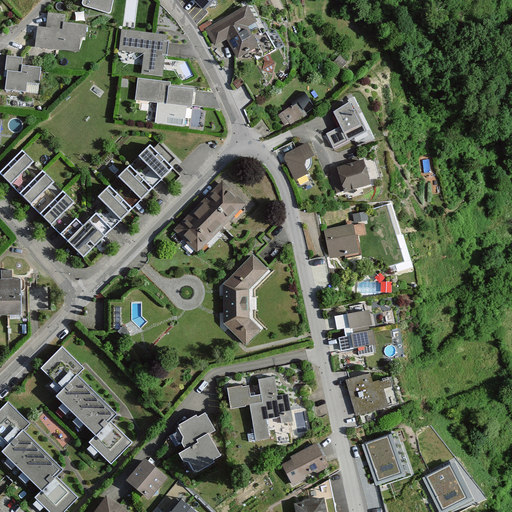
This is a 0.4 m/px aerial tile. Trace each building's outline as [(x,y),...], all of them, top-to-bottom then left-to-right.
[(112,0),(83,0),(81,5),(110,13),(112,0)] [(194,0),(205,10),(215,0),(194,0)] [(250,11),(206,32),(216,51),(229,44),(239,66),(262,55),(251,33),(259,29),(250,11)] [(66,15),(49,13),(48,28),(38,27),(35,46),(79,51),(80,37),(86,37),(87,25),(65,22),(66,15)] [(173,40),(122,34),(119,58),(144,60),(143,78),(170,83),(173,40)] [(26,62),(8,61),(5,100),(42,102),(44,72),(25,70),(26,62)] [(172,88),(139,85),(135,105),(139,106),(139,114),(148,115),(146,129),(191,133),(190,114),(197,115),(197,95),(172,94),(172,88)] [(308,96),(277,114),(286,130),(317,112),(308,96)] [(348,102),(331,111),(339,126),(327,133),(334,147),(363,131),(348,102)] [(306,142),(280,154),(294,183),(308,176),(301,161),(313,155),(306,142)] [(171,159),(158,146),(154,151),(149,146),(139,156),(148,165),(138,174),(130,166),(119,176),(127,185),(118,194),(109,185),(97,197),(104,204),(83,225),(69,211),(78,201),(63,186),(54,195),(49,190),(59,180),(41,163),(32,173),(30,171),(40,161),(22,144),(0,165),(0,195),(0,196),(10,186),(19,195),(8,205),(19,216),(30,205),(41,216),(32,226),(41,235),(50,226),(72,248),(60,260),(63,263),(72,267),(81,269),(89,266),(109,247),(96,233),(122,209),(131,218),(132,217),(124,209),(141,192),(149,200),(153,195),(146,188),(161,173),(170,182),(177,175),(166,164),(171,159)] [(364,160),(330,169),(336,193),(370,184),(364,160)] [(222,179),(174,229),(198,252),(246,202),(222,179)] [(355,213),(356,220),(368,219),(367,212),(355,213)] [(351,225),(321,231),(327,257),(317,259),(323,288),(332,286),(326,260),(357,253),(351,225)] [(223,324),(242,350),(260,330),(249,318),(249,289),(270,270),(254,251),(222,283),(223,313),(223,324)] [(3,279),(0,279),(0,314),(21,314),(19,278),(11,279),(3,279)] [(368,309),(332,317),(339,351),(374,344),(368,309)] [(77,364),(54,345),(36,366),(57,387),(50,394),(83,428),(77,435),(106,461),(130,432),(107,413),(103,409),(108,400),(72,369),(77,364)] [(344,381),(359,418),(388,407),(382,391),(391,388),(385,373),(371,378),(369,372),(344,381)] [(248,382),(227,386),(231,409),(251,405),(257,440),(270,438),(267,419),(280,416),(282,426),(293,424),(287,392),(276,394),(273,377),(259,379),(262,393),(250,395),(248,382)] [(28,418),(6,399),(0,406),(0,432),(9,441),(1,449),(35,482),(29,490),(53,511),(59,511),(82,486),(59,467),(54,463),(60,454),(24,423),(26,420),(28,418)] [(203,408),(175,425),(188,446),(179,451),(191,472),(220,455),(207,433),(215,429),(203,408)] [(388,436),(365,444),(377,482),(400,474),(388,436)] [(316,442),(290,455),(301,478),(328,464),(316,442)] [(145,458),(126,480),(149,499),(168,478),(145,458)] [(449,465),(425,476),(442,509),(465,498),(449,465)] [(129,511),(106,494),(92,511),(129,511)] [(295,511),(324,511),(322,496),(294,501),(295,511)] [(195,511),(181,500),(171,511),(195,511)]
